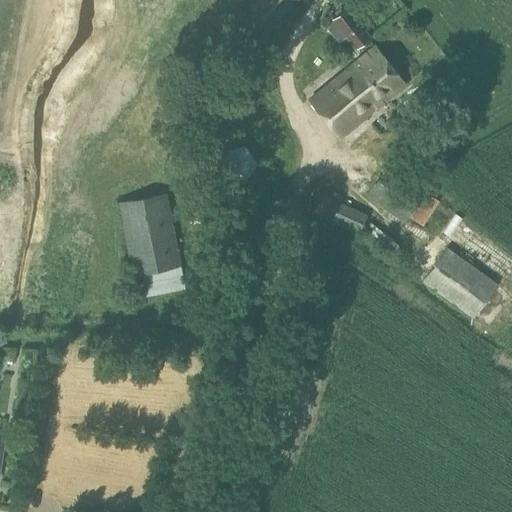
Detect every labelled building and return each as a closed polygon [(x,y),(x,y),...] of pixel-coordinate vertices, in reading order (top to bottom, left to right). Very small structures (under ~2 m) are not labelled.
[(264,27),(275,27),(295,0),(260,0),(253,10),(255,19),(264,27)] [(333,19),(333,20),(334,21),(327,26),(339,41),(345,36),(355,47),(355,48),(360,45),(363,49),(366,45),(363,42),(370,37),(347,8),(333,19)] [(375,47),(309,100),(339,138),(405,85),(375,47)] [(366,197),(405,222),(409,216),(423,225),(439,200),(425,191),(429,186),(391,160),(366,197)] [(226,217),(244,215),(240,181),(222,184),(226,217)] [(309,210),(359,234),(368,215),(318,191),(309,210)] [(118,202),(132,275),(133,275),(137,298),(186,288),(182,265),(167,192),(118,202)] [(447,246),(422,281),(473,318),(498,283),(447,246)] [(0,389),(13,391),(16,353),(0,351),(0,389)]
